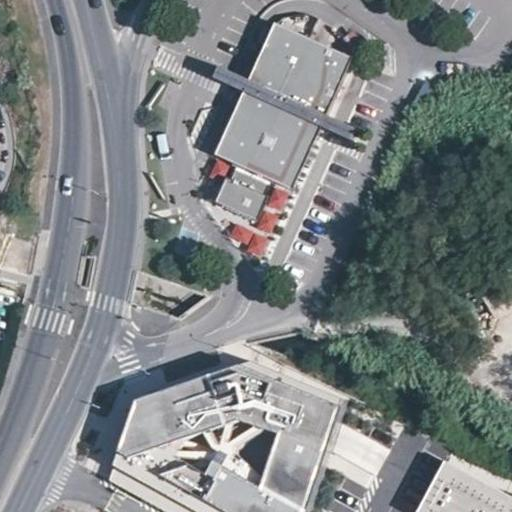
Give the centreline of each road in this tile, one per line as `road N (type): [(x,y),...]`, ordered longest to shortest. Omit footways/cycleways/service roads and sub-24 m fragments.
road 1 (secondary): [(54,0),(78,123),(72,214),(55,304),(0,454)]
road 2 (secondary): [(19,511),(77,394),(108,304),(124,204),(120,93)]
